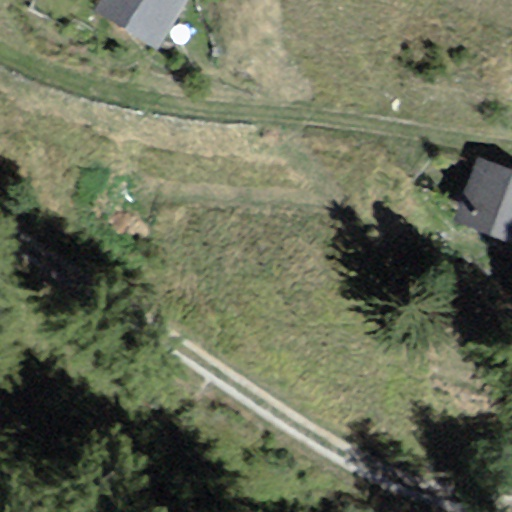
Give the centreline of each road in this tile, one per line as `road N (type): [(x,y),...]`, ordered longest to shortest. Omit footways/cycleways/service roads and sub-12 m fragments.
road 1 (track): [(0,231),(384,475),(429,498),(511,509)]
road 2 (track): [(511,144),(141,98),(0,46)]
